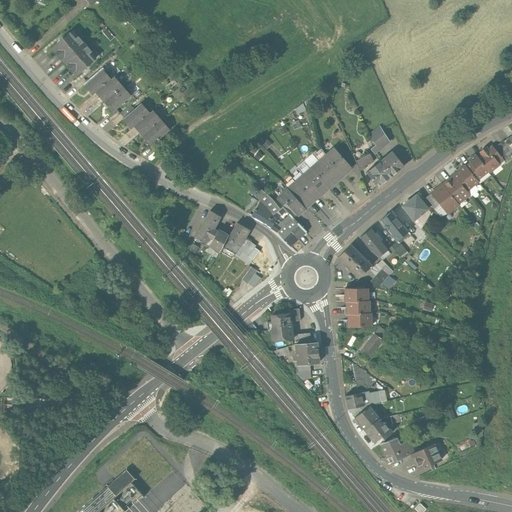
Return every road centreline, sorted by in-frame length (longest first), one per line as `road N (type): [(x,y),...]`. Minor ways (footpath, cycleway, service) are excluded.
road 1 (tertiary): [(511,506),(415,486),(367,459),(341,419),(314,295)]
road 2 (residential): [(188,355),(0,119)]
road 3 (tertiary): [(316,262),(400,185),(511,114)]
road 4 (tertiary): [(32,511),(188,355)]
road 5 (residential): [(156,176),(72,113),(0,29)]
road 6 (unclassified): [(291,265),(269,234),(156,176)]
road 7 (tertiary): [(188,355),(287,283)]
